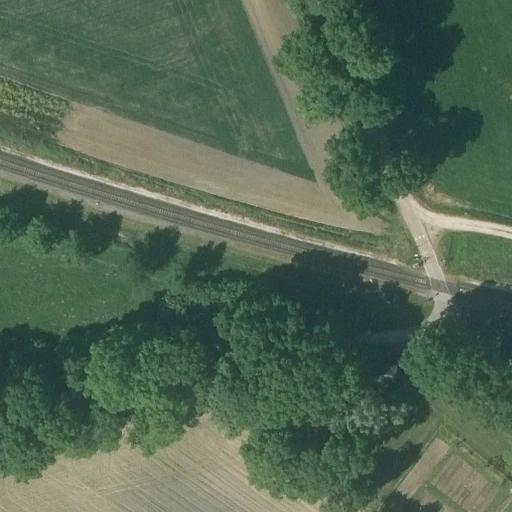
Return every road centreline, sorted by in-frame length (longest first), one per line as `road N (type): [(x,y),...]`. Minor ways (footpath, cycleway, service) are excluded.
road 1 (unclassified): [(0,416),(252,359),(462,331)]
road 2 (unclassified): [(462,331),(448,314),(324,0)]
